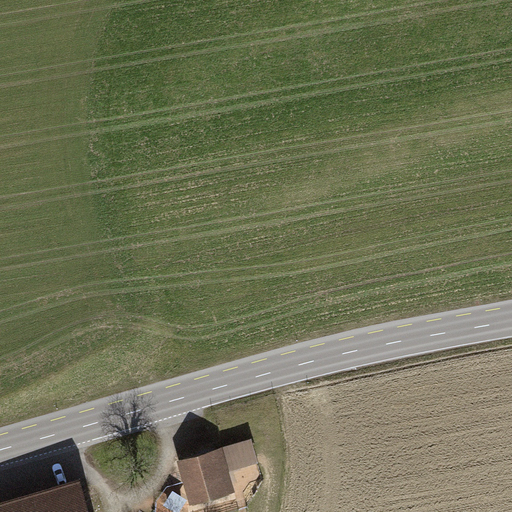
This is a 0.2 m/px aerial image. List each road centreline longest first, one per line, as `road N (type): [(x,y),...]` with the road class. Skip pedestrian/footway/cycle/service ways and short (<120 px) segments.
road 1 (secondary): [(511,320),(270,368),(0,446)]
road 2 (track): [(178,394),(177,445),(122,511)]
